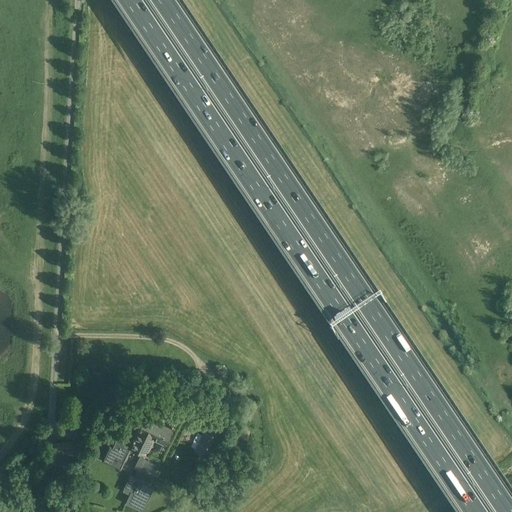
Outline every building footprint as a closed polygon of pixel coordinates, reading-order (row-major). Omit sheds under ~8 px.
[(154,398),(149,410),(179,425),(184,413),(154,398)] [(187,403),(182,411),(192,416),(205,423),(210,414),(196,407),(187,403)] [(211,415),(194,449),(210,456),(226,423),(211,415)] [(116,441),(112,449),(126,456),(131,447),(141,452),(134,467),(139,469),(134,478),(129,475),(122,490),(131,495),(127,502),(141,509),(152,487),(148,485),(160,461),(147,455),(154,440),(165,445),(173,430),(143,416),(137,430),(136,429),(128,446),(116,441)] [(239,425),(235,443),(246,445),(250,427),(239,425)] [(71,444),(48,446),(51,479),(75,476),(71,444)]
